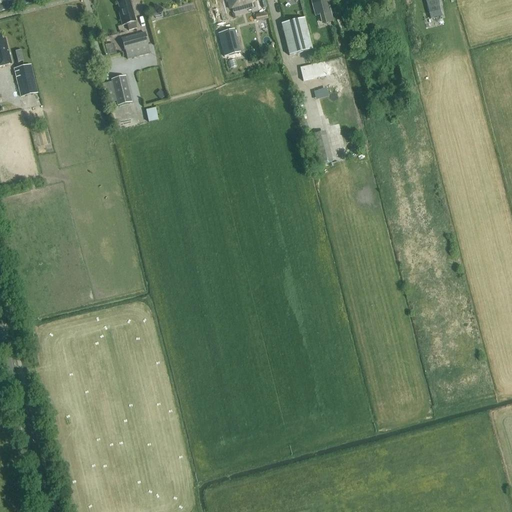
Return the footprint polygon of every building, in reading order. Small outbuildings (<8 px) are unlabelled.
[(226,0),(229,9),(253,2),(252,0),(226,0)] [(310,0),(315,16),(331,12),(327,0),(310,0)] [(360,0),(364,10),(390,1),(389,0),(360,0)] [(437,0),(425,0),(430,19),(442,16),(437,0)] [(119,13),(122,26),(127,24),(129,31),(136,29),(135,22),(129,1),(118,4),(120,12),(119,13)] [(305,19),(281,24),(289,56),(312,50),(305,19)] [(238,30),(219,32),(220,40),(239,38),(238,30)] [(145,33),(121,39),(124,51),(125,51),(128,60),(150,54),(145,33)] [(0,67),(11,65),(5,39),(2,40),(1,35),(0,35),(0,67)] [(105,44),(108,55),(116,53),(114,42),(105,44)] [(20,50),(15,52),(18,62),(23,61),(20,50)] [(303,82),(328,76),(324,62),(300,68),(303,82)] [(38,94),(31,65),(14,69),(20,98),(38,94)] [(329,73),(332,86),(341,84),(338,71),(329,73)] [(132,103),(125,76),(111,80),(117,106),(132,103)] [(148,121),(158,119),(156,107),(146,109),(148,121)]
